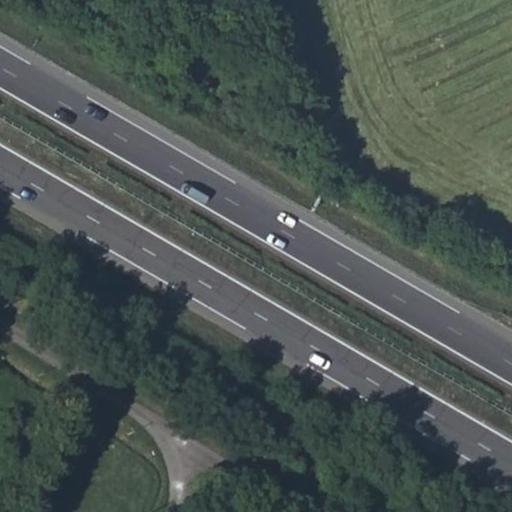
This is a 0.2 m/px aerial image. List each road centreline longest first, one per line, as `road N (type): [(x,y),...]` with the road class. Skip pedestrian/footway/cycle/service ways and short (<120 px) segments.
road 1 (trunk): [(511,364),(0,67)]
road 2 (trunk): [(0,165),(511,462)]
road 3 (unclassified): [(0,328),(120,401),(196,463)]
